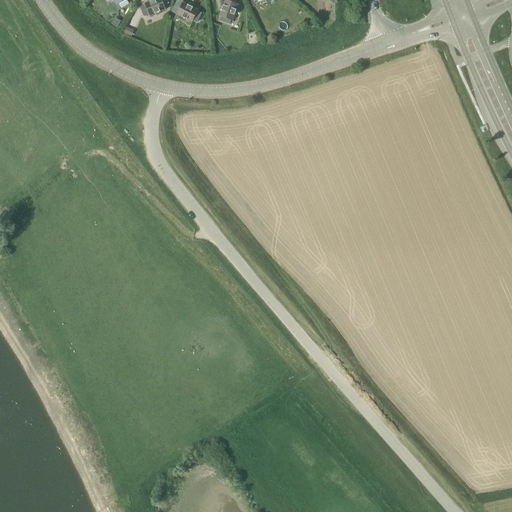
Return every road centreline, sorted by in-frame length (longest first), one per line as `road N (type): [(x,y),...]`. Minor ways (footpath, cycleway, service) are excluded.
road 1 (unclassified): [(453,511),(172,184),(150,136),(156,86)]
road 2 (tertiary): [(156,86),(248,89),(385,46)]
road 3 (track): [(87,157),(104,156),(193,236),(217,237)]
road 4 (tertiary): [(156,86),(73,42),(43,0)]
road 5 (primary): [(511,129),(463,15)]
